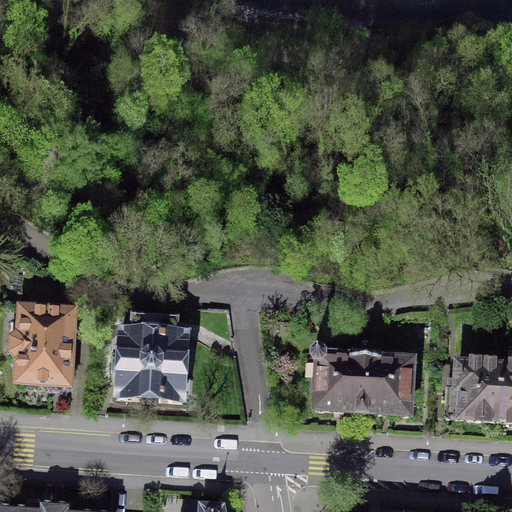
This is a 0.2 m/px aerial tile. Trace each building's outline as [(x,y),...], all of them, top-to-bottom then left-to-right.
[(72,317),(22,314),(21,336),(20,336),(13,343),(12,355),(18,362),(19,362),(18,385),(68,388),(70,352),(72,317)] [(118,374),(117,401),(182,405),(186,339),(176,339),(177,323),(132,320),(131,336),(121,335),(120,355),(111,354),(110,363),(112,363),(111,369),(111,374),(118,374)] [(341,415),(346,415),(350,362),(318,360),(315,413),(341,415)] [(377,417),(380,364),(350,362),(346,415),(370,416),(377,417)] [(380,364),(377,417),(384,417),(409,419),(412,366),(380,364)] [(446,420),(499,423),(503,371),(457,369),(456,387),(456,392),(448,392),(446,420)] [(511,371),(503,371),(499,423),(511,424),(511,371)]
